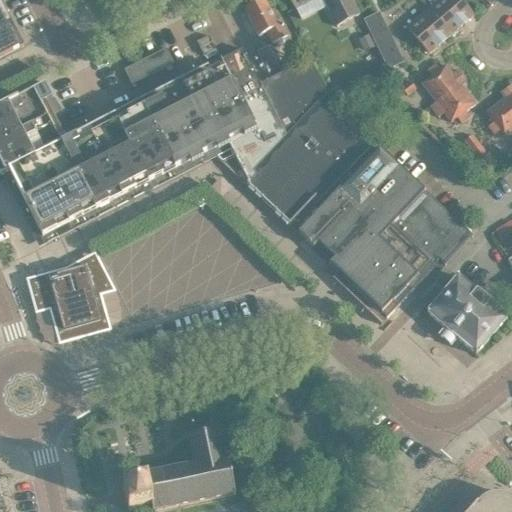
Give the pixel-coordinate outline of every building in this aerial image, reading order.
[(266,33),(272,44),(288,36),(280,20),(275,22),(263,0),(259,0),(243,9),(258,37),(266,33)] [(290,0),(295,9),(312,0),(321,0),(335,27),(359,15),(351,0),(290,0)] [(459,0),(439,0),(429,9),(450,35),(459,27),(460,28),(465,23),(473,16),(459,0)] [(0,2),(0,59),(23,47),(0,2)] [(450,35),(429,9),(406,28),(428,54),(437,46),(438,47),(443,42),(443,41),(450,35)] [(387,69),(401,62),(378,14),(364,21),(387,69)] [(195,42),(202,56),(214,49),(208,36),(195,42)] [(270,78),(280,72),(267,47),(256,52),(270,78)] [(130,85),(172,63),(165,48),(123,70),(130,85)] [(243,53),(241,49),(239,50),(227,56),(220,60),(214,63),(193,74),(227,142),(248,182),(253,177),(251,173),(285,137),(258,84),(259,84),(243,53)] [(346,172),(368,148),(329,111),(332,108),(333,110),(334,110),(308,59),(259,84),(258,84),(285,137),(251,173),(253,177),(248,182),(246,184),(289,225),(293,220),(298,222),(346,172)] [(439,71),(436,67),(435,65),(427,71),(431,77),(421,85),(435,103),(436,104),(460,85),(466,81),(458,71),(452,75),(445,66),(439,71)] [(227,142),(193,74),(140,101),(174,169),(227,142)] [(406,96),(415,89),(409,82),(401,89),(406,96)] [(0,105),(0,140),(52,114),(46,101),(52,98),(44,83),(0,105)] [(460,85),(436,104),(435,103),(429,107),(437,118),(443,113),(450,123),(456,118),(460,124),(468,117),(464,112),(474,104),(460,85)] [(511,87),(510,85),(500,93),(504,99),(505,98),(511,107),(511,87)] [(511,107),(505,98),(504,99),(486,113),(493,123),(488,127),(494,135),(500,131),(504,137),(511,131),(511,107)] [(149,182),(174,169),(140,101),(115,114),(149,182)] [(65,139),(52,114),(0,140),(0,174),(7,170),(34,156),(62,143),(66,140),(65,139)] [(121,196),(149,182),(115,114),(87,128),(121,196)] [(121,196),(87,128),(65,139),(66,140),(62,143),(95,210),(121,196)] [(477,158),(484,153),(471,136),(464,141),(477,158)] [(62,143),(34,156),(68,223),(95,210),(62,143)] [(385,318),(384,319),(385,320),(412,291),(412,290),(433,268),(434,269),(435,268),(433,267),(439,261),(443,265),(442,265),(443,266),(444,266),(445,265),(444,265),(470,237),(471,238),(472,237),(378,148),(351,176),(346,172),(298,222),(303,227),(297,233),(313,247),(317,243),(333,259),(328,264),(385,318)] [(7,170),(41,237),(68,223),(34,156),(7,170)] [(158,304),(165,331),(226,316),(220,294),(254,286),(240,230),(217,236),(211,211),(194,215),(202,246),(151,259),(150,252),(123,258),(138,318),(148,316),(145,307),(158,304)] [(500,244),(511,240),(511,223),(495,229),(500,244)] [(36,281),(29,284),(31,290),(34,303),(36,310),(34,310),(40,333),(45,341),(52,345),(61,345),(107,332),(115,327),(119,320),(119,311),(113,288),(111,289),(98,262),(85,268),(85,267),(77,271),(68,276),(66,273),(36,281)] [(456,276),(425,313),(475,356),(506,319),(491,306),(495,301),(480,288),(476,293),(456,276)] [(122,485),(125,498),(128,510),(150,505),(151,511),(177,506),(234,494),(227,458),(224,458),(219,432),(188,439),(193,464),(143,475),(144,481),(122,485)] [(511,511),(511,498),(507,496),(503,495),(499,494),(493,494),(489,495),(485,497),(481,499),(478,502),(476,504),(468,511),(511,511)]
